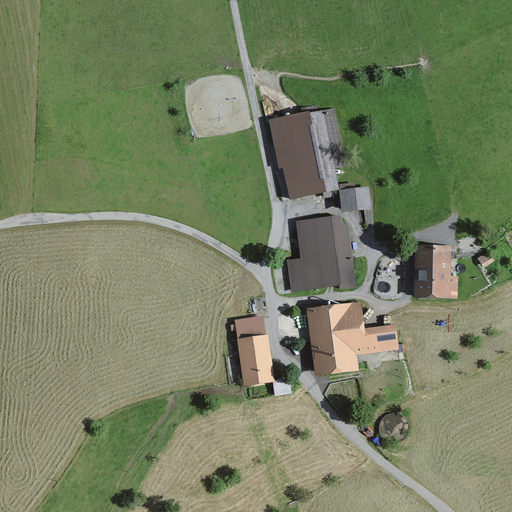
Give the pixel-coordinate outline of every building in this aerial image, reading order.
[(303,117),(272,123),(281,166),(290,165),(296,198),(334,190),(327,160),(342,157),(333,111),(318,114),(317,106),(302,109),(303,117)] [(341,186),(341,193),(334,194),(336,206),(343,204),(344,209),(365,207),(363,191),(352,192),(351,185),(341,186)] [(339,218),(299,223),(303,260),(289,262),(293,290),(340,284),(341,289),(355,287),(346,226),(340,226),(339,218)] [(421,249),(420,294),(456,295),(457,278),(445,278),(446,259),(456,259),(456,249),(421,248),(421,243),(414,243),(414,249),(421,249)] [(488,253),(479,259),(483,265),(492,259),(488,253)] [(359,306),(314,311),(321,371),(352,367),(349,346),(363,345),(364,352),(394,348),(392,330),(362,334),(359,306)] [(244,353),(249,383),(269,380),(261,322),(232,326),(232,331),(237,330),(241,354),(244,353)] [(274,382),(276,396),(293,393),(290,379),(274,382)]
